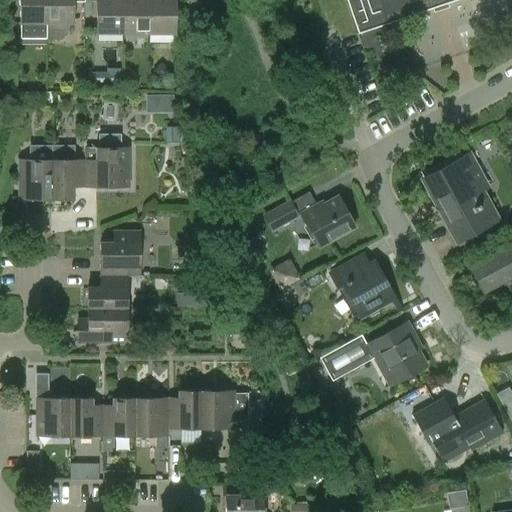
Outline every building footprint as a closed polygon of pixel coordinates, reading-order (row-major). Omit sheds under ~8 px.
[(19,0),(20,25),(46,25),(46,0),(19,0)] [(46,0),(46,25),(47,25),(47,39),(47,40),(61,40),(67,34),(67,25),(72,25),(71,3),(85,3),(84,0),(46,0)] [(84,0),(85,3),(96,3),(96,35),(122,34),(122,0),(84,0)] [(122,0),(122,34),(148,35),(148,0),(122,0)] [(173,0),(148,0),(148,35),(174,35),(173,0)] [(346,0),(358,34),(445,4),(456,0),(346,0)] [(29,146),(29,160),(18,160),(18,188),(30,188),(30,200),(51,200),(50,146),(29,146)] [(85,159),(74,160),(74,146),(50,146),(51,200),(73,200),(72,188),(84,188),(85,159)] [(85,159),(84,188),(84,189),(129,189),(129,148),(96,148),(85,148),(85,159)] [(470,157),(425,182),(457,240),(502,215),(470,157)] [(318,205),(302,214),(320,247),(356,227),(339,198),(320,208),(318,205)] [(263,217),(270,231),(271,232),(299,218),(290,201),(262,215),(263,217)] [(113,232),(113,242),(100,242),(100,277),(126,277),(139,277),(139,266),(139,232),(113,232)] [(511,246),(472,269),(484,292),(511,276),(511,246)] [(353,317),(360,314),(362,318),(379,308),(378,305),(393,296),(377,267),(364,274),(356,260),(330,274),(337,288),(353,317)] [(126,277),(100,277),(100,287),(87,287),(87,309),(127,310),(126,277)] [(178,293),(179,307),(206,306),(206,292),(178,293)] [(87,309),(87,319),(77,319),(77,342),(99,342),(127,342),(127,310),(87,309)] [(408,324),(367,346),(374,358),(381,354),(397,383),(409,376),(427,367),(413,342),(417,340),(408,324)] [(332,381),(363,363),(351,341),(319,358),(332,381)] [(179,399),(167,399),(167,425),(178,425),(178,430),(200,430),(200,392),(179,392),(179,399)] [(200,392),(200,430),(222,429),(222,425),(233,425),(233,399),(222,399),(222,392),(200,392)] [(69,436),(69,399),(36,399),(36,436),(69,436)] [(102,432),(102,406),(91,406),(91,399),(69,399),(69,436),(91,436),(91,432),(102,432)] [(102,406),(102,432),(102,452),(113,452),(113,436),(135,436),(135,399),(113,399),(113,406),(102,406)] [(167,399),(135,399),(135,436),(157,436),(157,432),(167,432),(167,425),(167,399)] [(443,399),(412,417),(428,446),(432,444),(443,464),(470,449),(471,451),(503,434),(484,401),(454,417),(443,399)] [(38,481),(38,452),(26,452),(26,481),(38,481)] [(261,511),(262,485),(225,485),(225,511),(261,511)] [(447,492),(449,508),(468,505),(466,490),(447,492)]
